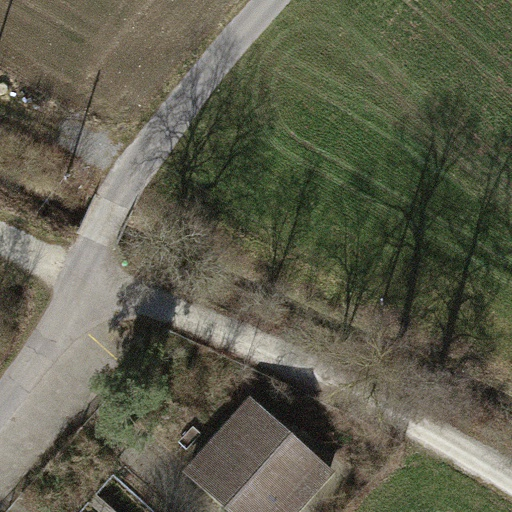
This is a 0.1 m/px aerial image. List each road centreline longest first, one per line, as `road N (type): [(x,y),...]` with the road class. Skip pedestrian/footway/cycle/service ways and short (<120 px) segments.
road 1 (track): [(0,232),(389,411),(511,486)]
road 2 (track): [(274,0),(189,96),(115,200)]
road 3 (track): [(0,409),(51,331),(115,200)]
